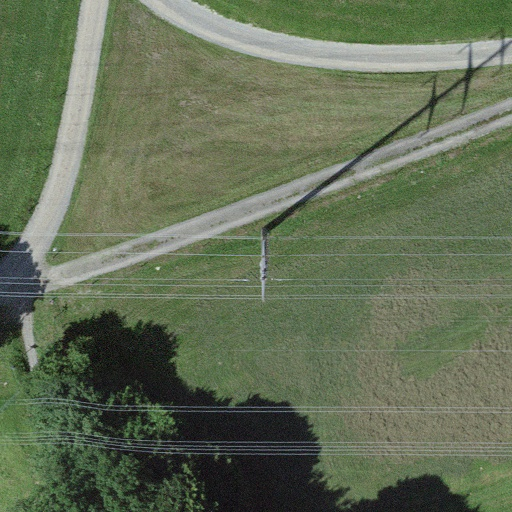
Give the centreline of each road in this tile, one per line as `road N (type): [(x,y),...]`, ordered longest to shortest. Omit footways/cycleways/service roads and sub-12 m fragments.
road 1 (track): [(160,0),(223,35),(305,53),(376,61),(511,50)]
road 2 (track): [(99,0),(70,163),(15,288)]
